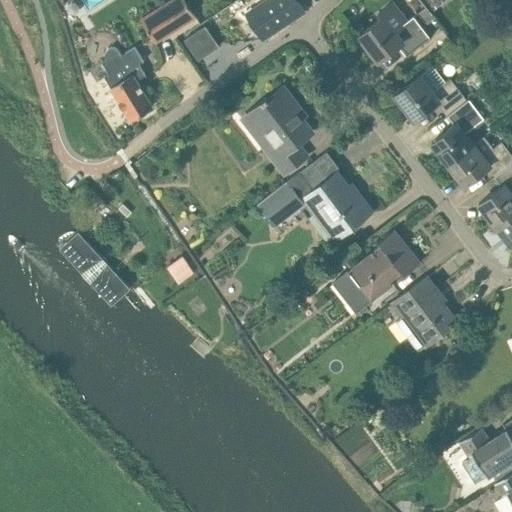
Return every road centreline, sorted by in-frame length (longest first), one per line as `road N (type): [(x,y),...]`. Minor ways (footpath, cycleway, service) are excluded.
road 1 (residential): [(303,25),(488,266),(511,274)]
road 2 (unclassified): [(122,157),(303,25)]
